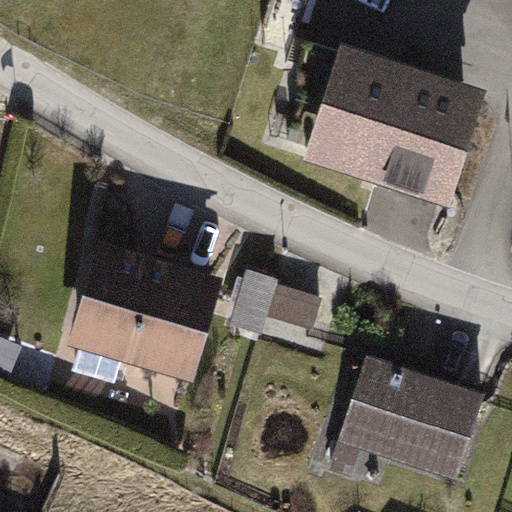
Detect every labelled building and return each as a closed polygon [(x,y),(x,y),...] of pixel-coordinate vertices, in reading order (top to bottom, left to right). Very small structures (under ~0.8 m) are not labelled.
[(469,91),(343,54),(328,96),(306,89),(291,139),(438,186),(469,91)] [(84,337),(189,369),(215,282),(110,251),(84,337)] [(277,282),(253,274),(238,322),(263,330),(277,282)] [(323,298),(297,291),(290,318),(316,325),(323,298)] [(461,474),(487,398),(370,359),(335,465),(356,472),(366,442),(461,474)] [(47,511),(64,474),(0,445),(0,511),(47,511)]
